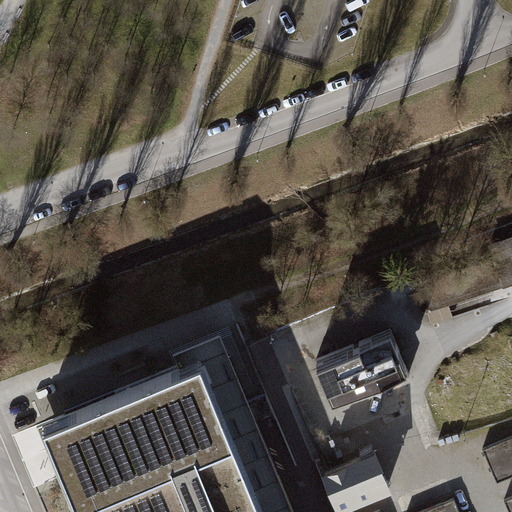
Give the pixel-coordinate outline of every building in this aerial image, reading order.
[(494,257),(421,282),(429,307),(511,278),(511,237),(490,245),(494,257)] [(317,359),(333,397),(362,385),(365,391),(409,373),(391,328),(317,359)] [(295,511),(250,401),(230,354),(204,364),(200,355),(181,363),(42,419),(80,511),(295,511)] [(511,435),(484,447),(497,480),(511,473),(511,435)] [(326,471),(340,504),(388,484),(375,451),(326,471)] [(422,511),(461,511),(456,499),(422,511)]
